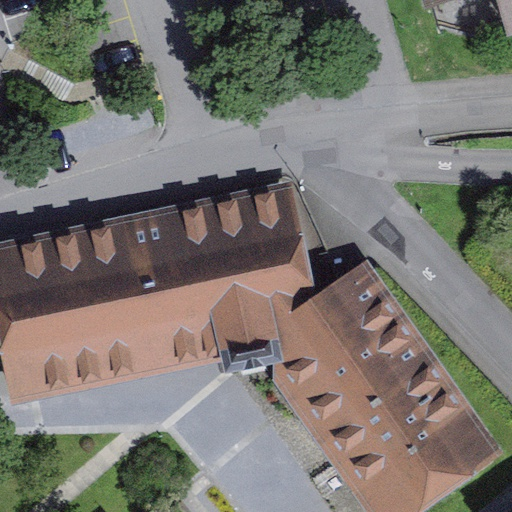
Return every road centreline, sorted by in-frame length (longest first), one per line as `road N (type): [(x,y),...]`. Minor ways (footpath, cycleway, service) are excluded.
road 1 (residential): [(293,142),(511,355)]
road 2 (residential): [(0,199),(293,142)]
road 3 (residential): [(293,142),(511,108)]
road 4 (residential): [(293,142),(412,163),(511,166)]
